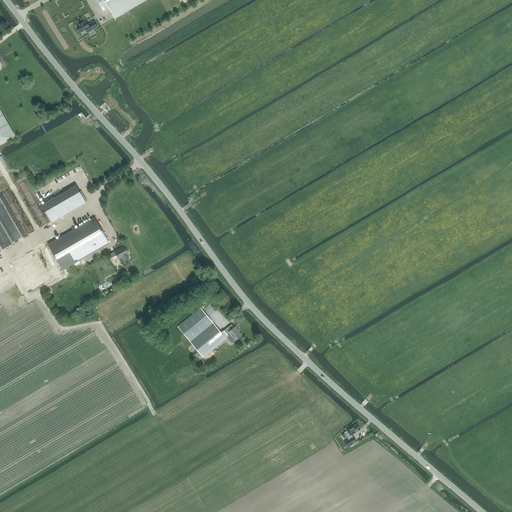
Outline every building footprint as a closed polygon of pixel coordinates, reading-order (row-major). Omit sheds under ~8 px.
[(99,0),(102,5),(101,6),(103,10),(109,7),(115,17),(143,0),(99,0)] [(80,25),(76,27),(80,33),(86,30),(88,33),(98,27),(94,21),(88,25),(86,21),(83,23),(82,22),(82,23),(80,24),(80,25)] [(0,67),(3,66),(3,67),(9,64),(0,48),(0,67)] [(0,109),(0,142),(14,134),(0,109)] [(42,205),(52,223),(86,203),(86,202),(80,191),(76,185),(42,205)] [(95,217),(48,244),(63,270),(110,243),(95,217)] [(115,252),(109,255),(111,258),(117,255),(119,259),(122,257),(124,261),(129,257),(127,254),(129,253),(125,246),(115,251),(115,252)] [(201,307),(177,326),(190,342),(213,323),(201,307)] [(213,323),(190,342),(203,358),(228,338),(227,337),(229,336),(227,333),(224,330),(221,332),(213,323)] [(228,332),(227,333),(229,336),(227,337),(228,338),(232,343),(235,340),(242,335),(239,332),(240,331),(235,326),(234,327),(228,332)] [(357,424),(347,430),(350,435),(358,430),(361,429),(357,424)] [(353,436),(348,439),(344,442),(348,447),(357,442),(353,436)]
